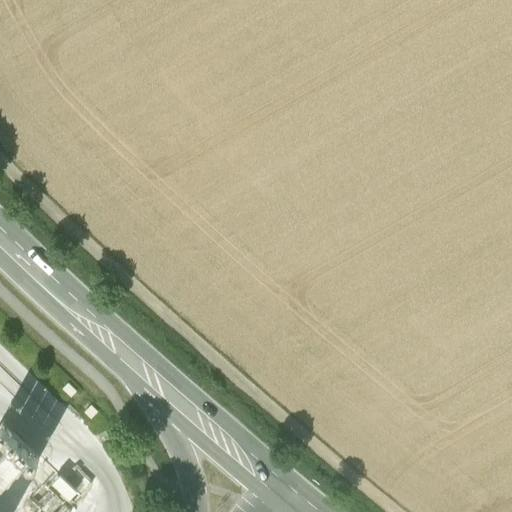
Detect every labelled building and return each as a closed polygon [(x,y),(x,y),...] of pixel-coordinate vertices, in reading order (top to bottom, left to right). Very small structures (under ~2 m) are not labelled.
[(8,429),(4,423),(0,422),(0,437),(6,436),(8,429)] [(4,439),(6,445),(12,447),(17,444),(18,438),(14,433),(7,434),(4,439)] [(15,449),(17,455),(23,457),(28,453),(29,447),(24,443),(18,443),(15,449)] [(6,449),(0,456),(0,490),(23,465),(6,449)] [(26,459),(28,465),(34,467),(39,464),(40,458),(35,453),(29,454),(26,459)] [(55,477),(63,495),(89,483),(81,466),(55,477)]
